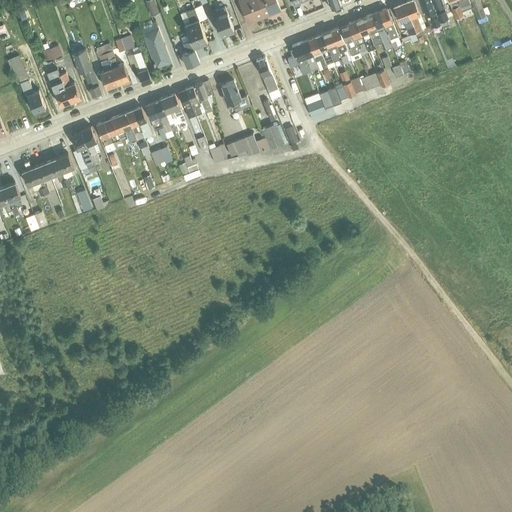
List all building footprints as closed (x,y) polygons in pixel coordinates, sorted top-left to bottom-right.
[(160,13),(154,0),(147,0),(145,1),(151,16),(160,13)] [(265,18),(258,0),(238,0),(248,24),(265,18)] [(258,0),(265,18),(281,11),(276,0),(258,0)] [(328,0),(331,7),(331,9),(341,5),(339,0),(328,0)] [(406,0),(404,1),(418,39),(419,39),(420,43),(424,41),(422,36),(421,36),(421,35),(432,31),(430,27),(430,26),(426,28),(422,16),(426,15),(420,0),(406,0)] [(420,0),(426,15),(430,26),(430,27),(440,23),(439,21),(431,0),(420,0)] [(431,0),(439,21),(440,21),(445,32),(452,30),(447,18),(448,17),(445,10),(451,7),(448,0),(431,0)] [(448,0),(451,7),(452,8),(455,17),(463,14),(462,10),(472,6),(469,0),(448,0)] [(469,0),(472,6),(477,18),(486,14),(485,14),(483,9),(483,8),(479,0),(469,0)] [(418,39),(404,1),(389,7),(394,18),(398,17),(402,26),(404,27),(406,26),(409,35),(401,38),(403,41),(410,38),(412,42),(418,39)] [(202,5),(194,8),(199,21),(207,18),(202,5)] [(225,7),(212,12),(222,36),(235,31),(225,7)] [(189,34),(194,47),(208,41),(199,21),(194,8),(187,11),(191,22),(185,24),(189,34)] [(379,11),(392,44),(394,49),(398,48),(397,46),(402,44),(387,8),(379,11)] [(187,11),(180,14),(185,24),(191,22),(187,11)] [(372,14),(383,42),(384,47),(392,44),(379,11),(372,14)] [(364,17),(375,45),(383,42),(372,14),(364,17)] [(486,14),(477,18),(480,24),(488,20),(486,14)] [(356,20),(368,51),(372,49),(372,50),(376,49),(375,45),(364,17),(356,20)] [(348,23),(361,54),(368,51),(356,20),(348,23)] [(342,35),(352,60),(352,61),(362,57),(361,54),(348,23),(341,26),(344,34),(342,35)] [(331,30),(344,64),(346,70),(352,68),(349,61),(352,60),(342,35),(339,27),(331,30)] [(158,28),(143,34),(155,65),(156,68),(171,63),(158,28)] [(323,33),(334,61),(339,59),(342,65),(344,64),(331,30),(323,33)] [(316,36),(328,67),(328,68),(336,65),(334,61),(323,33),(316,36)] [(199,59),(194,47),(189,34),(181,38),(187,53),(182,55),(186,65),(187,67),(200,62),(199,59)] [(121,39),(125,50),(135,47),(131,35),(121,39)] [(308,39),(320,70),(324,68),(324,69),(328,67),(316,36),(308,39)] [(120,52),(125,50),(121,39),(116,41),(120,52)] [(300,42),(311,70),(312,74),(320,71),(320,70),(308,39),(300,42)] [(510,39),(495,46),(497,50),(504,47),(504,46),(511,42),(510,39)] [(311,70),(300,42),(292,46),(294,50),(291,52),(293,57),(288,59),(291,67),(299,64),(303,74),(311,70)] [(118,65),(110,43),(104,45),(106,53),(118,84),(124,81),(124,82),(130,79),(124,63),(118,65)] [(50,49),(54,60),(63,56),(59,45),(50,49)] [(99,56),(106,53),(104,45),(96,48),(97,51),(96,51),(98,56),(99,56)] [(141,70),(138,71),(142,83),(143,85),(152,81),(152,79),(139,46),(136,48),(133,49),(134,54),(140,69),(141,70)] [(50,49),(43,51),(47,62),(54,60),(50,49)] [(93,97),(102,94),(86,49),(72,54),(79,74),(84,72),(93,97)] [(106,53),(99,56),(104,70),(100,72),(106,88),(118,84),(106,53)] [(140,69),(134,54),(128,56),(130,65),(135,63),(138,71),(141,70),(140,69)] [(34,77),(29,79),(19,55),(8,60),(18,84),(20,83),(25,96),(27,96),(34,113),(46,108),(34,77)] [(388,56),(382,58),(386,68),(391,65),(388,56)] [(266,57),(256,61),(269,92),(278,88),(266,57)] [(400,64),(403,73),(410,71),(405,59),(399,62),(400,64)] [(42,71),(53,68),(51,62),(41,66),(42,71)] [(403,73),(400,64),(392,67),(396,77),(403,73)] [(331,77),(328,68),(323,70),(326,79),(331,77)] [(377,72),(381,84),(382,86),(389,83),(384,69),(377,72)] [(343,83),(348,97),(356,94),(356,92),(349,78),(346,70),(339,73),(343,83)] [(60,75),(71,102),(81,98),(75,82),(71,84),(67,72),(60,75)] [(369,75),(373,87),(381,84),(377,72),(369,75)] [(61,106),(71,102),(60,75),(54,77),(54,78),(58,89),(55,90),(61,106)] [(349,78),(356,92),(362,90),(363,89),(358,77),(358,75),(349,78)] [(358,77),(363,89),(364,90),(373,87),(369,75),(364,77),(363,75),(358,77)] [(210,103),(213,102),(208,80),(195,85),(201,102),(205,112),(206,113),(212,111),(210,103)] [(234,80),(222,85),(225,93),(223,94),(231,113),(251,104),(250,104),(247,95),(241,97),(234,80)] [(341,99),(341,100),(348,97),(343,83),(335,85),(336,87),(341,99)] [(205,112),(201,102),(200,103),(193,86),(186,89),(196,115),(205,112)] [(341,99),(336,87),(328,90),(334,104),(342,102),(341,100),(341,99)] [(189,118),(196,115),(186,89),(179,92),(189,118)] [(319,93),(323,103),(329,101),(325,89),(319,92),(319,93)] [(179,124),(186,121),(175,93),(168,96),(179,124)] [(323,103),(319,93),(304,98),(311,117),(326,111),(323,103)] [(175,126),(179,124),(168,96),(160,99),(172,130),(176,139),(181,137),(178,129),(177,130),(175,126)] [(165,132),(172,130),(160,99),(153,102),(165,132)] [(268,99),(264,101),(271,120),(275,118),(273,114),(276,113),(272,103),(270,104),(268,99)] [(167,137),(165,132),(153,102),(145,105),(155,130),(158,129),(162,139),(167,137)] [(145,138),(152,134),(141,107),(134,110),(145,138)] [(137,141),(145,138),(134,110),(126,113),(137,141)] [(130,144),(137,141),(126,113),(119,116),(130,144)] [(131,147),(130,144),(119,116),(112,118),(123,147),(127,145),(129,148),(131,147)] [(115,150),(123,147),(112,118),(104,121),(115,150)] [(108,153),(115,150),(104,121),(97,125),(102,139),(106,138),(107,141),(103,142),(108,153)] [(266,137),(270,148),(287,141),(280,125),(278,126),(277,123),(262,128),(266,137)] [(293,126),(285,128),(291,142),(291,144),(299,141),(298,140),(293,126)] [(91,127),(81,131),(95,165),(101,163),(97,153),(100,151),(91,127)] [(91,173),(97,171),(95,165),(81,131),(71,135),(77,150),(74,152),(80,169),(88,166),(91,173)] [(270,148),(266,137),(256,141),(253,134),(226,144),(231,155),(237,153),(238,157),(270,148)] [(202,152),(209,150),(204,136),(197,139),(202,152)] [(148,155),(149,149),(146,141),(139,144),(144,157),(148,155)] [(222,154),(219,146),(216,147),(214,143),(209,146),(210,150),(215,163),(225,159),(224,159),(222,154)] [(222,154),(224,159),(228,158),(227,158),(224,144),(219,146),(222,154)] [(189,147),(192,156),(198,153),(195,145),(189,147)] [(161,149),(165,161),(172,158),(167,146),(161,149)] [(132,150),(136,159),(143,157),(139,147),(132,150)] [(161,149),(151,153),(156,165),(165,161),(161,149)] [(56,158),(67,185),(72,184),(69,177),(73,176),(71,169),(74,168),(68,153),(56,158)] [(114,155),(109,157),(113,167),(118,165),(114,155)] [(197,164),(195,160),(192,161),(190,156),(184,158),(187,167),(197,164)] [(63,187),(67,185),(56,158),(45,163),(51,177),(58,174),(63,187)] [(43,180),(51,177),(45,163),(34,167),(45,194),(50,192),(47,186),(46,186),(43,180)] [(199,175),(201,175),(199,169),(197,164),(187,167),(190,174),(184,176),(186,181),(199,175)] [(41,196),(45,194),(34,167),(23,172),(28,186),(32,185),(34,191),(38,189),(41,196)] [(150,175),(144,178),(149,189),(154,187),(150,175)] [(84,180),(86,187),(96,184),(94,177),(84,180)] [(13,210),(17,220),(21,218),(17,206),(21,205),(18,198),(21,197),(15,183),(4,187),(13,210)] [(7,212),(13,210),(4,187),(0,188),(0,205),(4,204),(7,212)] [(85,190),(77,193),(84,211),(92,208),(85,190)] [(75,194),(71,196),(79,213),(82,212),(75,194)] [(100,196),(93,199),(97,210),(104,207),(100,196)] [(34,214),(39,228),(48,224),(42,211),(34,214)] [(31,231),(39,228),(34,214),(26,217),(31,231)]
